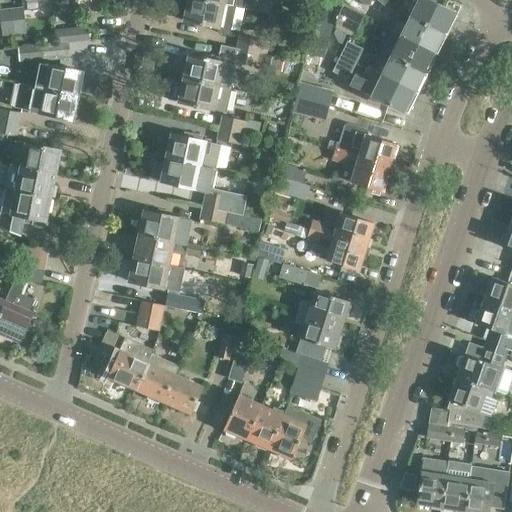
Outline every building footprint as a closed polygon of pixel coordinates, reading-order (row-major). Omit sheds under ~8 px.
[(10,9),(13,35),(25,33),(23,11),(39,9),(37,0),(21,0),(22,8),(10,9)] [(232,6),(201,0),(187,0),(183,21),(217,28),(216,31),(229,34),(234,7),(232,6)] [(415,7),(410,16),(442,33),(446,35),(460,6),(448,0),(406,0),(406,2),(415,7)] [(355,33),(363,17),(342,4),(335,23),(355,33)] [(1,36),(13,35),(10,9),(0,10),(0,25),(1,33),(1,36)] [(442,33),(410,16),(406,26),(396,21),(391,33),(432,53),(442,33)] [(316,22),(308,52),(322,56),(329,26),(316,22)] [(422,73),(432,53),(391,33),(382,29),(376,25),(370,35),(385,43),(380,51),(390,57),(422,73)] [(79,28),(80,40),(89,39),(88,33),(87,27),(79,28)] [(68,41),(80,40),(79,28),(56,30),(57,44),(68,42),(68,41)] [(236,50),(260,55),(263,42),(239,36),(236,50)] [(337,62),(353,66),(363,49),(347,41),(337,62)] [(70,58),(68,42),(57,44),(17,46),(18,63),(70,58)] [(258,66),(260,55),(236,50),(233,60),(258,66)] [(182,79),(228,89),(230,89),(235,65),(187,55),(182,79)] [(422,73),(390,57),(386,66),(377,61),(371,72),(416,94),(417,93),(413,91),(422,73)] [(347,78),(353,66),(337,62),(333,72),(347,78)] [(39,64),(35,86),(77,96),(78,92),(79,92),(81,83),(80,83),(82,72),(39,64)] [(416,94),(371,72),(367,80),(354,73),(349,85),(371,96),(407,114),(416,94)] [(177,102),(224,112),(226,101),(228,89),(182,79),(179,93),(174,91),(172,100),(177,101),(177,102)] [(72,120),(77,96),(35,86),(16,82),(14,94),(11,107),(37,113),(72,120)] [(296,99),(327,107),(331,92),(299,84),(296,99)] [(324,119),(327,107),(296,99),(293,110),(324,119)] [(20,113),(0,108),(0,134),(16,137),(20,113)] [(218,128),(244,134),(247,122),(221,116),(218,128)] [(337,141),(334,150),(357,158),(390,168),(397,144),(365,134),(366,132),(365,129),(362,129),(362,128),(349,124),(349,125),(347,124),(344,125),(339,142),(337,141)] [(241,145),(244,134),(218,128),(215,139),(241,145)] [(214,169),(219,145),(200,140),(202,136),(184,132),(183,137),(170,134),(165,158),(214,169)] [(21,167),(56,174),(59,160),(64,161),(66,152),(61,151),(61,150),(26,144),(26,145),(20,143),(14,142),(10,164),(21,166),(21,167)] [(357,158),(334,150),(330,160),(343,164),(342,166),(353,170),(349,182),(382,192),(390,168),(357,158)] [(216,169),(214,169),(165,158),(164,165),(158,163),(155,179),(160,181),(205,191),(202,207),(226,213),(242,216),(246,196),(212,188),(216,169)] [(301,185),(306,170),(282,163),(276,177),(301,185)] [(51,197),(56,174),(21,167),(16,190),(51,197)] [(301,185),(276,177),(272,190),(304,200),(309,187),(301,185)] [(0,228),(20,237),(23,223),(33,224),(44,226),(46,221),(47,221),(51,197),(16,190),(5,188),(0,210),(0,211),(1,212),(0,213),(0,228)] [(224,225),(226,213),(202,207),(199,219),(224,225)] [(185,245),(190,220),(143,210),(141,221),(138,220),(135,231),(138,232),(138,234),(173,242),(185,245)] [(312,220),(309,229),(333,236),(365,246),(373,223),(340,213),(336,224),(324,220),(323,223),(312,220)] [(511,224),(509,224),(506,234),(503,234),(500,241),(503,243),(501,247),(511,251),(511,224)] [(333,236),(309,229),(306,238),(317,241),(316,245),(329,249),(325,260),(358,270),(365,246),(333,236)] [(132,258),(177,268),(177,266),(168,264),(170,252),(185,255),(185,253),(198,257),(200,248),(137,234),(132,258)] [(259,257),(280,263),(285,250),(264,243),(259,257)] [(177,268),(132,258),(127,281),(163,289),(163,288),(167,289),(169,280),(174,281),(177,268)] [(257,259),(253,274),(263,277),(268,262),(257,259)] [(241,262),(239,275),(250,277),(252,265),(241,262)] [(316,287),(319,275),(282,264),(278,276),(316,287)] [(10,290),(6,301),(0,314),(0,330),(21,340),(27,327),(29,328),(35,316),(32,315),(33,313),(30,312),(34,300),(18,293),(24,280),(39,283),(42,270),(21,266),(10,290)] [(506,283),(491,277),(489,281),(484,282),(482,288),(486,291),(482,301),(511,311),(511,271),(510,271),(506,283)] [(300,300),(297,311),(306,314),(341,324),(348,301),(314,290),(313,292),(310,291),(306,302),(300,300)] [(167,293),(164,305),(202,313),(204,300),(167,293)] [(138,313),(161,318),(164,305),(140,301),(138,313)] [(511,311),(482,301),(479,310),(475,310),(473,317),(475,320),(474,323),(488,328),(482,346),(507,354),(508,350),(511,351),(511,311)] [(334,347),(341,324),(306,314),(297,311),(294,322),(299,324),(296,335),(301,337),(296,353),(320,361),(325,344),(334,347)] [(159,331),(161,318),(138,313),(136,326),(159,331)] [(229,360),(230,357),(235,336),(221,333),(215,357),(229,360)] [(108,378),(135,390),(147,362),(150,354),(152,350),(125,338),(120,350),(108,378)] [(502,368),(507,354),(482,346),(482,347),(469,342),(464,354),(463,355),(458,356),(456,365),(459,368),(456,377),(486,388),(496,391),(504,369),(502,368)] [(297,369),(322,377),(326,363),(320,361),(296,353),(282,349),(277,362),(298,368),(297,369)] [(241,382),(249,356),(236,352),(228,378),(241,382)] [(164,359),(150,354),(147,362),(135,390),(162,401),(174,374),(178,365),(164,359)] [(294,382),(318,389),(322,377),(297,369),(294,382)] [(201,386),(174,374),(162,401),(189,413),(201,386)] [(448,422),(464,425),(489,429),(492,414),(478,410),(486,388),(456,377),(452,385),(448,386),(445,394),(448,397),(447,400),(449,400),(446,408),(450,410),(448,422)] [(315,400),(318,389),(294,382),(290,392),(315,400)] [(246,438),(260,405),(237,395),(223,428),(246,438)] [(283,415),(260,405),(246,438),(268,448),(283,415)] [(305,425),(283,415),(268,448),(291,458),(305,425)] [(451,429),(449,442),(462,444),(465,429),(463,429),(464,425),(448,422),(447,428),(451,429)] [(451,429),(447,428),(427,424),(425,438),(449,442),(451,429)] [(501,435),(488,433),(476,431),(474,444),(500,447),(501,435)] [(470,467),(468,479),(464,510),(474,511),(488,511),(490,499),(504,501),(508,473),(470,467)] [(439,507),(444,475),(420,472),(415,503),(439,507)] [(464,510),(468,479),(444,475),(439,507),(464,510)]
